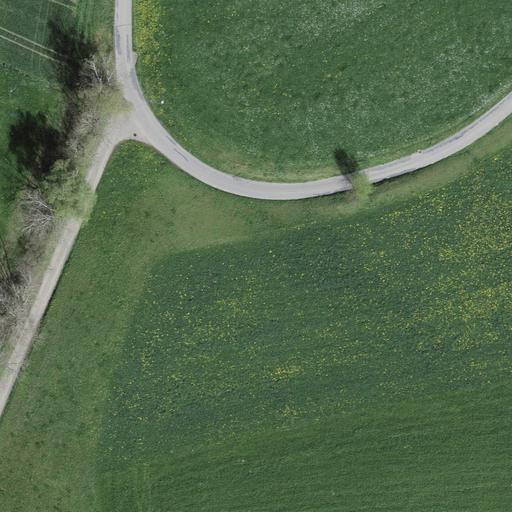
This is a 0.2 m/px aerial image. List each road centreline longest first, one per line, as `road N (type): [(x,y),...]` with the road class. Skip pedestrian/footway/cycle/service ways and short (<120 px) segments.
road 1 (unclassified): [(123,0),(126,76),(137,110),(179,156),(234,185),(299,190),(393,169),(457,142),(511,101)]
road 2 (track): [(137,110),(107,143),(0,401)]
